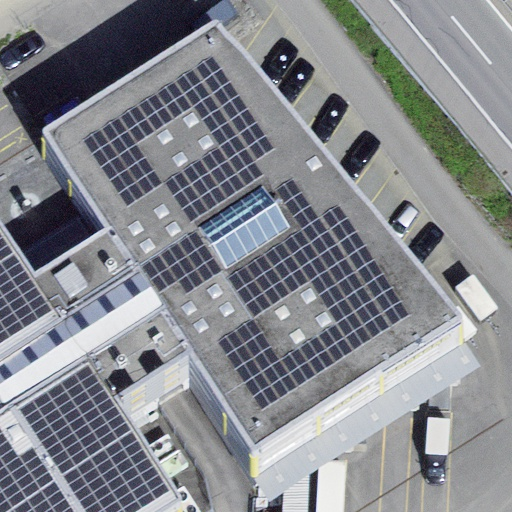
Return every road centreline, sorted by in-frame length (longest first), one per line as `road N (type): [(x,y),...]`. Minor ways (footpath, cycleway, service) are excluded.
road 1 (unclassified): [(511,258),(288,0),(22,0),(0,14)]
road 2 (motorway): [(434,0),(511,96)]
